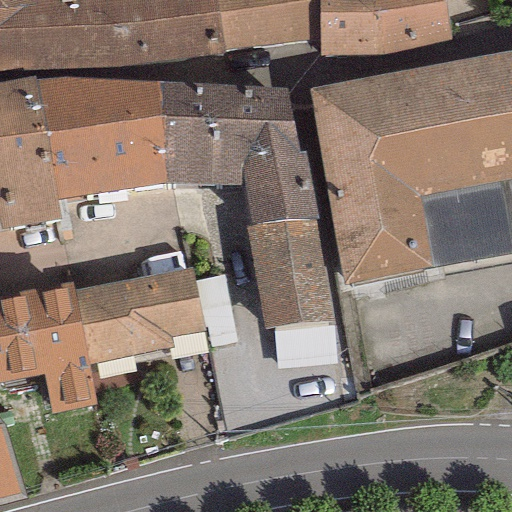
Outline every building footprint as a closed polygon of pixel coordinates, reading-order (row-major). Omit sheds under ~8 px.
[(319,46),(318,0),(0,0),(0,77),(133,71),(319,46)] [(318,0),(319,46),(319,61),(381,60),(448,48),(441,0),(318,0)] [(511,61),(309,99),(343,293),(433,276),(421,207),(511,190),(511,61)] [(0,240),(61,229),(60,211),(175,192),(247,196),(266,336),(338,328),(287,100),(168,93),(125,90),(32,91),(0,96),(0,240)] [(192,274),(0,306),(0,390),(43,385),(50,422),(98,412),(90,372),(172,355),(171,343),(205,337),(192,274)] [(0,429),(0,508),(20,503),(0,429)]
